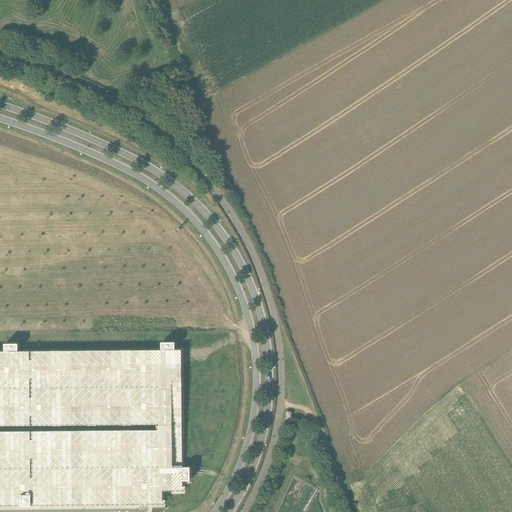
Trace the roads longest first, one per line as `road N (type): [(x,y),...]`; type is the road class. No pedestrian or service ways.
road 1 (tertiary): [(231,511),(262,442),(269,382),(260,309),(241,264),(206,213),(162,175),(0,106)]
road 2 (tertiary): [(0,119),(157,188),(198,225),(230,272),(252,333),(255,401),(243,456),(215,511)]
road 3 (track): [(351,511),(314,419),(279,404)]
